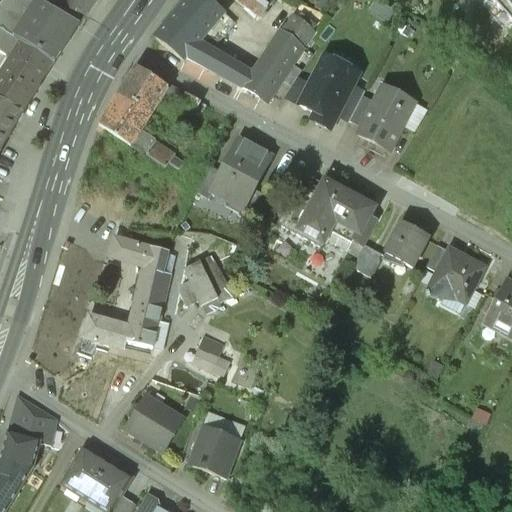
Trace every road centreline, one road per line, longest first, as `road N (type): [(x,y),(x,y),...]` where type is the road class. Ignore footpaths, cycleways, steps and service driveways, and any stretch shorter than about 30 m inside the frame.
road 1 (residential): [(111,41),(511,258)]
road 2 (primary): [(0,337),(64,145),(111,41)]
road 3 (residential): [(0,378),(219,511)]
